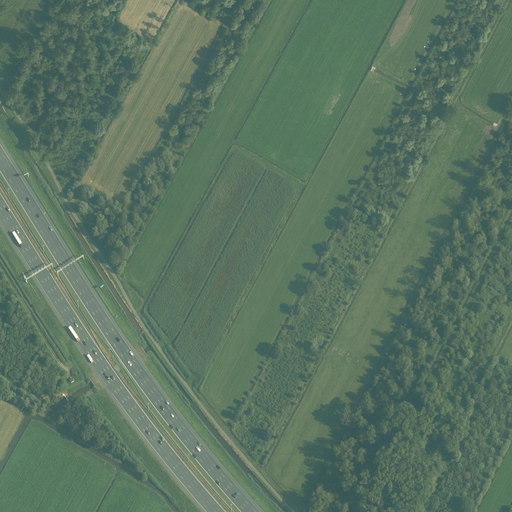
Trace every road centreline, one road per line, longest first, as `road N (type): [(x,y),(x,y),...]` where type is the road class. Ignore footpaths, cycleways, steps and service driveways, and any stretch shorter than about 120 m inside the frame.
road 1 (motorway): [(250,511),(154,396),(0,157)]
road 2 (motorway): [(0,207),(132,411),(215,511)]
road 3 (track): [(0,267),(68,372),(64,392)]
